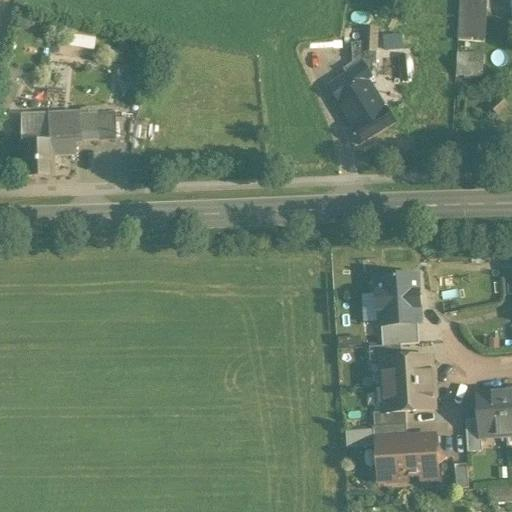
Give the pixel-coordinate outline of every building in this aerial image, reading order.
[(488,0),(464,0),(465,9),(487,10),(488,0)] [(487,24),(487,10),(465,9),(462,9),(462,23),(487,24)] [(486,39),(487,24),(462,23),(461,37),(486,39)] [(378,28),(365,28),(364,44),(363,63),(364,62),(370,73),(376,70),(378,28)] [(364,44),(353,45),(355,68),(363,63),(364,44)] [(484,57),(461,54),(459,75),(482,77),(484,57)] [(411,56),(400,57),(403,81),(413,80),(411,56)] [(355,68),(328,87),(340,105),(370,83),(375,80),(370,73),(364,62),(363,63),(355,68)] [(370,83),(340,105),(354,128),(386,109),(370,83)] [(408,91),(392,91),(392,100),(408,99),(408,91)] [(396,123),(387,108),(386,109),(354,128),(350,130),(360,145),(396,123)] [(96,115),(79,116),(80,144),(98,143),(96,115)] [(114,115),(96,115),(98,143),(116,142),(114,115)] [(79,116),(48,117),(48,128),(74,127),(74,142),(74,144),(75,144),(80,144),(79,116)] [(48,117),(22,118),(20,144),(49,143),(48,128),(48,117)] [(74,127),(48,128),(49,143),(50,143),(74,142),(74,127)] [(74,142),(50,143),(51,157),(75,157),(75,144),(74,144),(74,142)] [(20,144),(19,144),(20,180),(51,179),(51,157),(50,143),(49,143),(20,144)] [(419,293),(418,277),(379,279),(380,295),(377,295),(378,312),(380,312),(381,328),(382,328),(419,326),(421,325),(420,310),(421,310),(420,293),(419,293)] [(419,326),(382,328),(383,348),(402,347),(420,346),(419,326)] [(383,348),(370,349),(371,363),(383,362),(383,361),(402,360),(402,347),(383,348)] [(402,360),(383,361),(383,362),(385,388),(433,385),(431,358),(402,360)] [(433,385),(385,388),(386,414),(386,415),(406,414),(435,412),(433,385)] [(504,394),(478,396),(480,421),(481,438),(482,438),(507,436),(504,394)] [(406,414),(386,415),(386,414),(374,415),(375,429),(407,426),(406,414)] [(480,421),(466,422),(468,454),(483,453),(482,438),(481,438),(480,421)] [(375,429),(373,429),(374,447),(383,446),(383,445),(407,443),(407,439),(408,439),(407,426),(375,429)] [(408,439),(407,439),(407,443),(383,445),(383,446),(384,468),(388,467),(389,484),(410,483),(409,479),(439,477),(438,468),(446,459),(437,451),(436,437),(408,439)] [(467,465),(455,466),(457,491),(469,489),(467,465)]
